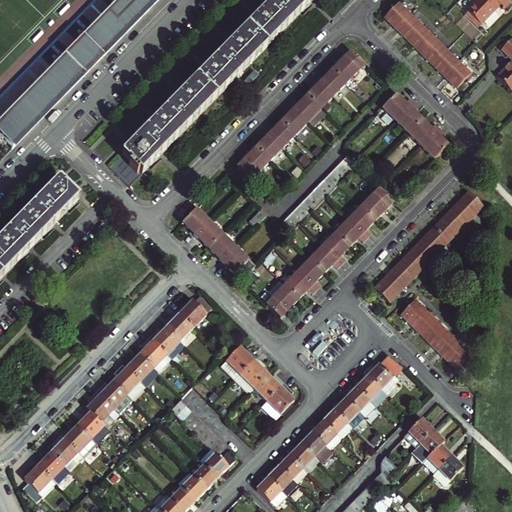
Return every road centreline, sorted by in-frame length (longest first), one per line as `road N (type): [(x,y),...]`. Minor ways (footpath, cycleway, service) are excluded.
road 1 (residential): [(350,17),(467,134),(471,150),(340,291)]
road 2 (residential): [(147,224),(350,17)]
road 3 (residential): [(0,456),(190,265)]
road 4 (tertiary): [(56,135),(188,0)]
road 5 (residential): [(210,511),(323,395)]
road 6 (residential): [(56,135),(147,224)]
road 7 (residential): [(190,265),(279,352)]
